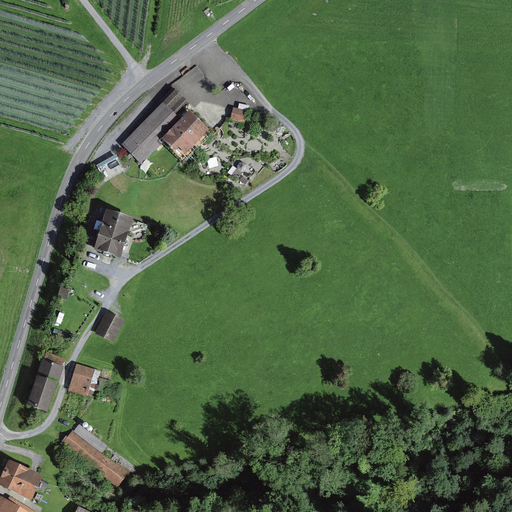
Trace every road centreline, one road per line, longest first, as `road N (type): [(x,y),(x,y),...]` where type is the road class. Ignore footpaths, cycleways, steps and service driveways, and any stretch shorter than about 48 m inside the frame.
road 1 (unclassified): [(0,432),(26,435),(51,418),(78,348),(128,276),(277,181),(299,157),(296,133),(205,38)]
road 2 (tertiary): [(205,38),(127,99),(79,158),(0,408)]
